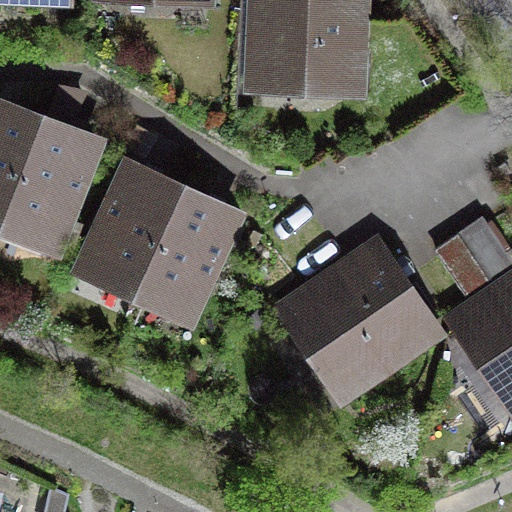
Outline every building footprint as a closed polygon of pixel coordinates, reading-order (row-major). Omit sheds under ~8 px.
[(256,0),(253,78),(358,82),(360,0),(256,0)] [(461,86),(410,7),(364,37),(383,68),(414,115),(461,86)] [(414,115),(383,68),(358,84),(388,132),(414,115)] [(388,132),(358,84),(332,101),(357,139),(363,148),(388,132)] [(332,101),(326,90),(301,106),(326,145),(332,155),(357,139),(332,101)] [(301,161),(326,145),(301,106),(295,97),(270,113),(301,161)] [(0,217),(3,219),(40,121),(0,105),(0,217)] [(40,121),(3,219),(59,241),(97,143),(40,121)] [(84,261),(138,286),(182,191),(128,166),(84,261)] [(182,191),(138,286),(192,311),(236,216),(182,191)] [(511,257),(487,222),(462,239),(495,285),(511,273),(511,257)] [(495,285),(462,239),(438,256),(470,302),(495,285)] [(436,332),(377,246),(290,304),(349,391),(436,332)] [(511,389),(511,279),(461,315),(511,389)]
